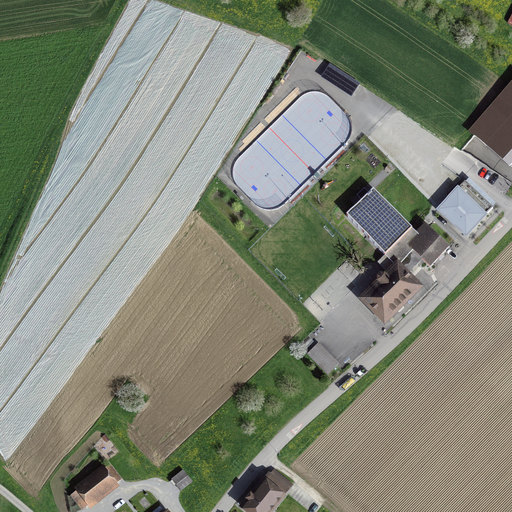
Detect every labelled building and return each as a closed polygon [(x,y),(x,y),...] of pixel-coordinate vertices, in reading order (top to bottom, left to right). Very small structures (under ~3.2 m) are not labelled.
[(511,168),(511,166),(511,91),(474,135),(511,168)] [(471,239),(501,207),(473,182),(444,214),(471,239)] [(412,229),(374,190),(346,217),(384,256),(412,229)] [(426,226),(408,245),(430,265),(449,248),(426,226)] [(419,287),(397,265),(363,299),(384,321),(419,287)] [(341,363),(315,336),(301,349),(327,376),(341,363)] [(85,511),(118,484),(100,463),(67,493),(83,511),(85,511)] [(183,472),(173,479),(181,490),(192,481),(183,472)] [(228,511),(270,511),(284,497),(260,476),(228,511)] [(165,511),(161,507),(154,511),(148,511),(132,491),(105,511),(165,511)]
